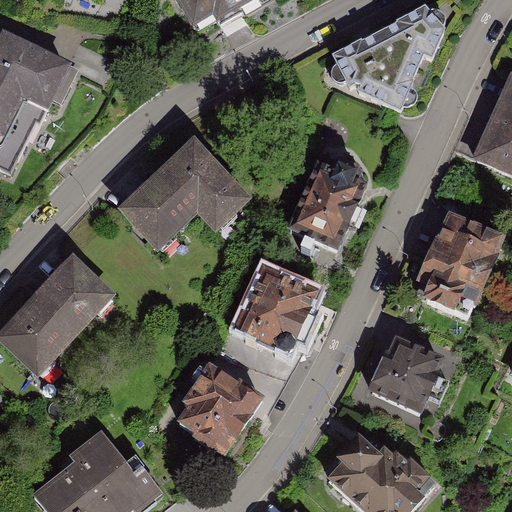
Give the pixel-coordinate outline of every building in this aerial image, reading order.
[(109,0),(59,0),(102,17),(109,0)] [(171,0),(192,39),(266,0),(171,0)] [(425,17),(329,66),(351,103),(400,124),(421,65),(430,72),(445,40),(425,17)] [(69,75),(0,43),(0,145),(2,146),(18,112),(46,125),(69,75)] [(511,83),(508,82),(470,171),(511,188),(511,83)] [(192,149),(118,220),(158,261),(193,228),(211,247),(250,209),(192,149)] [(358,198),(314,181),(291,240),(335,257),(358,198)] [(504,249),(443,224),(410,307),(471,332),(504,249)] [(70,264),(0,338),(0,351),(36,386),(113,304),(70,264)] [(319,300),(260,275),(231,343),(290,368),(319,300)] [(440,374),(385,352),(364,405),(418,427),(440,374)] [(222,467),(262,408),(207,374),(167,433),(222,467)] [(375,427),(322,491),(347,511),(417,511),(442,482),(375,427)] [(69,473),(28,504),(34,511),(142,511),(155,502),(140,483),(132,489),(96,441),(64,465),(69,473)]
